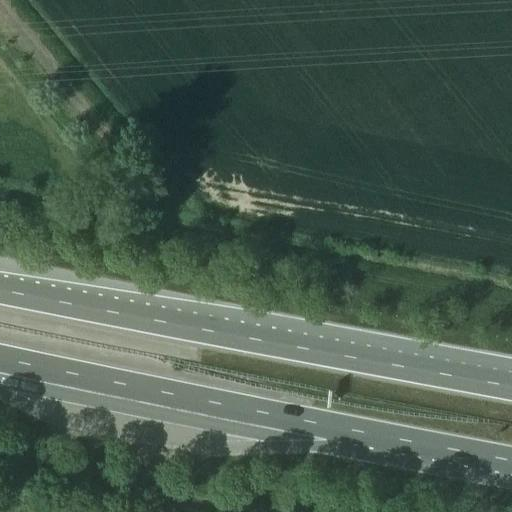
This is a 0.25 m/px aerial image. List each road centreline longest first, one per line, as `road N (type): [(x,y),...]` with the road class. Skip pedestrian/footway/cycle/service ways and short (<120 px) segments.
road 1 (primary): [(0,357),(511,461)]
road 2 (primary): [(511,386),(0,290)]
road 3 (unclassified): [(142,181),(0,4)]
